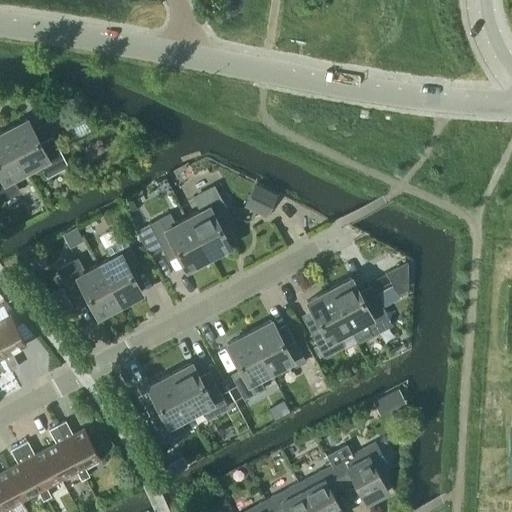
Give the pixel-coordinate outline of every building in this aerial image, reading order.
[(61,118),(67,129),(85,120),(79,108),(61,118)] [(26,118),(4,130),(26,170),(40,162),(47,174),(65,164),(51,138),(40,143),(26,118)] [(11,177),(26,170),(4,130),(0,132),(0,199),(17,190),(11,177)] [(255,183),(251,192),(245,206),(267,216),(277,193),(255,183)] [(201,209),(187,216),(207,256),(229,245),(216,219),(227,214),(213,187),(195,196),(201,209)] [(186,268),(207,256),(187,216),(175,223),(169,212),(148,223),(162,248),(173,242),(186,268)] [(109,258),(98,264),(119,303),(141,292),(127,266),(138,261),(124,236),(104,247),(109,258)] [(143,243),(136,247),(141,255),(147,251),(143,243)] [(97,315),(119,303),(98,264),(83,271),(76,259),(58,269),(73,296),(84,290),(97,315)] [(408,288),(407,287),(407,261),(386,272),(397,293),(408,288)] [(351,277),(329,288),(350,328),(365,320),(371,333),(389,323),(375,296),(364,302),(351,277)] [(62,311),(72,306),(63,287),(51,293),(57,305),(62,311)] [(338,334),(350,328),(329,288),(307,300),(320,325),(310,331),(323,356),(344,345),(338,334)] [(18,366),(11,352),(26,344),(10,314),(0,319),(0,350),(3,356),(10,370),(18,366)] [(271,319),(249,331),(270,371),(291,359),(295,366),(306,361),(294,339),(284,345),(271,319)] [(259,377),(270,371),(249,331),(227,342),(240,368),(230,373),(244,398),(264,388),(259,377)] [(191,362),(169,373),(190,413),(201,407),(207,418),(228,407),(214,381),(204,387),(191,362)] [(179,419),(190,413),(169,373),(147,385),(161,410),(150,416),(164,441),(184,430),(179,419)] [(392,407),(404,401),(398,388),(386,394),(392,407)] [(65,420),(57,424),(84,477),(89,474),(85,465),(100,458),(84,428),(72,434),(65,420)] [(81,478),(84,477),(57,424),(48,429),(56,443),(45,448),(61,478),(77,470),(81,478)] [(47,486),(61,478),(45,448),(34,454),(27,440),(19,445),(46,497),(51,494),(47,486)] [(326,454),(331,464),(341,483),(352,477),(366,503),(367,502),(363,496),(383,485),(387,492),(388,491),(376,468),(386,463),(375,441),(363,447),(367,454),(355,460),(347,443),(326,454)] [(18,463),(7,468),(23,498),(39,490),(44,498),(46,497),(19,445),(10,449),(18,463)] [(342,511),(330,489),(341,483),(331,464),(299,481),(314,511),(332,511),(339,508),(341,511),(342,511)] [(12,511),(9,506),(23,498),(7,468),(0,472),(0,501),(5,511),(12,511)] [(287,488),(266,499),(273,511),(314,511),(299,481),(287,488)] [(273,511),(266,499),(246,510),(247,511),(273,511)]
